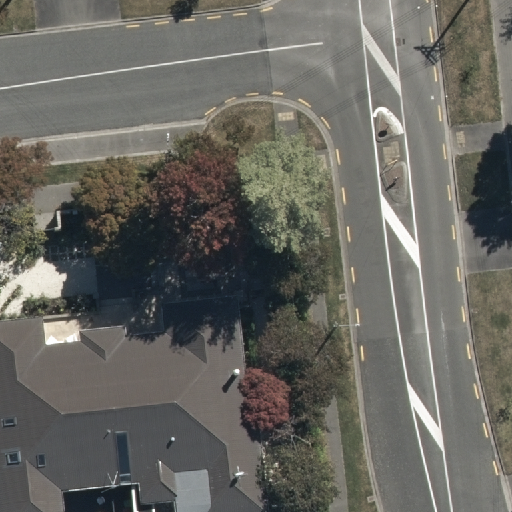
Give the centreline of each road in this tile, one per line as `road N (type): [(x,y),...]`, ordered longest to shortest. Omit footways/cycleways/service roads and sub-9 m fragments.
road 1 (residential): [(441,511),(379,43)]
road 2 (residential): [(0,85),(379,43)]
